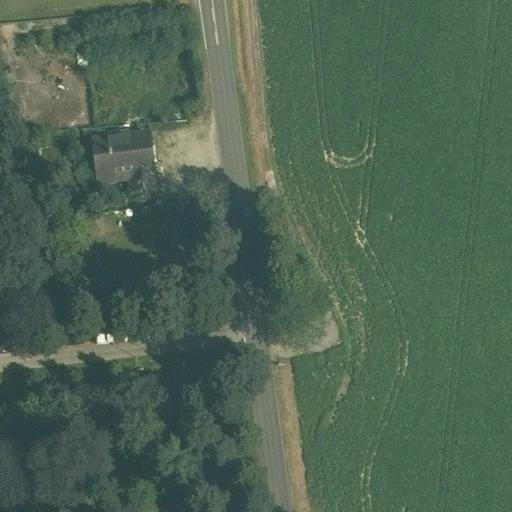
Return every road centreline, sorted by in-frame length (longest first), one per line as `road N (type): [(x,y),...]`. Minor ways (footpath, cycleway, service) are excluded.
road 1 (tertiary): [(212,0),(278,511)]
road 2 (track): [(259,354),(337,333),(338,323),(283,205),(264,0)]
